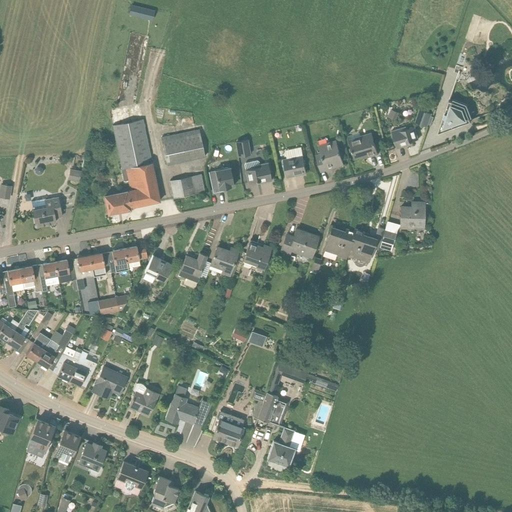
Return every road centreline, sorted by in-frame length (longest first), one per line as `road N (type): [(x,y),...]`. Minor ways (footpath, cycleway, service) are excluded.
road 1 (residential): [(0,253),(360,180),(493,130)]
road 2 (tertiary): [(241,511),(233,486),(207,464),(71,414),(0,376)]
road 3 (track): [(233,486),(480,511)]
